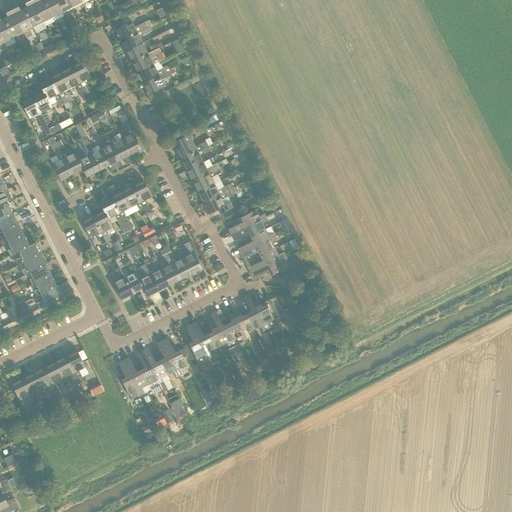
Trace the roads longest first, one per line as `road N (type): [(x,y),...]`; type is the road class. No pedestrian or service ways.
road 1 (residential): [(98,317),(115,347),(237,283),(161,156)]
road 2 (residential): [(161,156),(99,35),(0,86)]
road 3 (residential): [(44,215),(161,156)]
